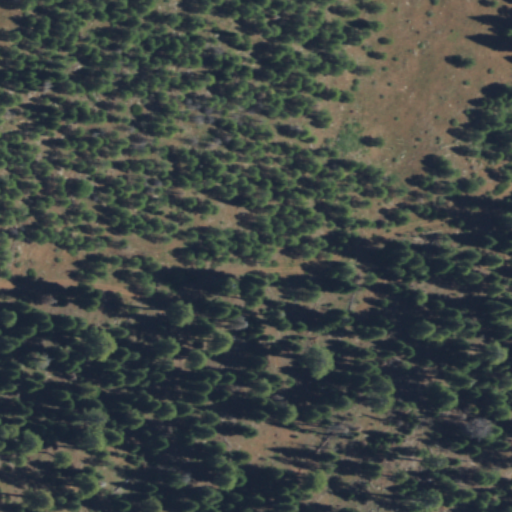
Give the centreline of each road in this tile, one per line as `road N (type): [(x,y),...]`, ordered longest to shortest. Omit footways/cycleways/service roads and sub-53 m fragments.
road 1 (track): [(363,0),(366,143),(382,180),(138,228),(0,233)]
road 2 (track): [(382,180),(386,242),(511,359)]
